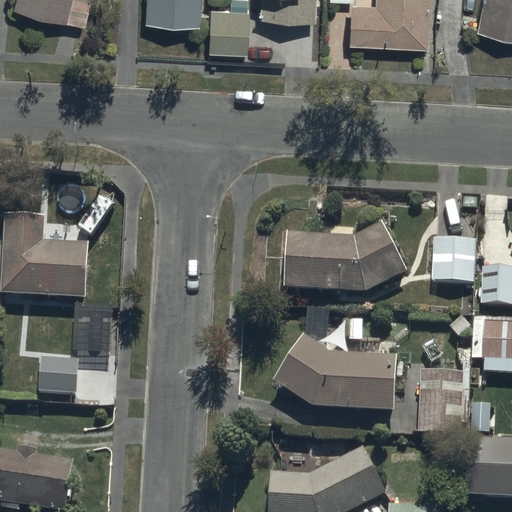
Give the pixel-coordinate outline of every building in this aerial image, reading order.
[(16,0),(14,10),(86,28),(92,0),(16,0)] [(148,0),(147,23),(200,26),(201,0),(148,0)] [(318,0),(262,0),(262,20),(317,23),(318,0)] [(433,0),(377,0),(377,8),(353,7),(352,46),(431,50),(433,0)] [(511,0),(484,0),(476,31),(511,39),(511,0)] [(250,14),(210,12),(208,53),(247,55),(250,14)] [(47,227),(8,224),(3,302),(89,307),(93,252),(46,249),(47,227)] [(356,246),(291,243),(287,297),(368,303),(412,280),(386,230),(356,246)] [(479,249),(436,247),(434,289),(477,291),(479,249)] [(511,275),(484,274),(482,310),(511,311),(511,275)] [(511,328),(486,328),(485,367),(511,367),(511,328)] [(308,345),(278,387),(315,417),(397,420),(399,364),(332,362),(308,345)] [(80,365),(42,364),(41,398),(79,399),(80,365)] [(464,381),(422,379),(420,440),(462,441),(464,381)] [(511,501),(511,447),(463,447),(462,500),(511,501)] [(67,511),(75,471),(0,457),(0,511),(5,511),(67,511)] [(312,481),(272,482),(271,511),(362,511),(387,499),(364,457),(312,481)]
